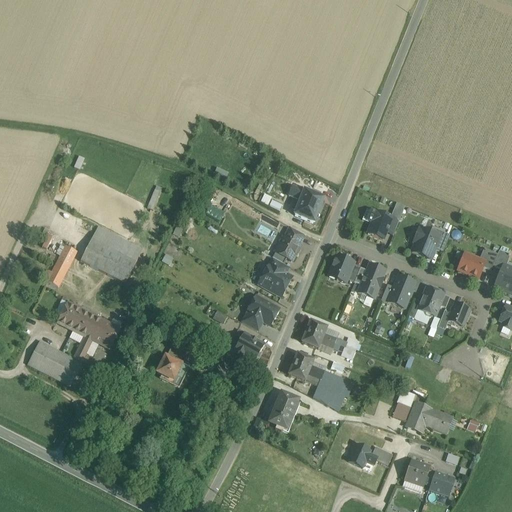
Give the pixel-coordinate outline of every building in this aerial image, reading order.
[(304,192),(294,188),(290,197),(300,201),(304,192)] [(323,200),(304,192),(300,201),(294,217),(313,224),(323,200)] [(262,202),(269,204),(271,198),(264,196),(262,202)] [(279,211),(282,206),(272,200),(269,205),(279,211)] [(204,216),(219,223),(223,214),(209,206),(204,216)] [(391,220),(376,214),(367,236),(382,242),(385,235),(386,234),(387,235),(390,227),(389,227),(391,220)] [(399,222),(392,219),(391,220),(389,227),(390,227),(387,235),(386,234),(385,235),(393,237),(399,222)] [(142,252),(97,229),(91,242),(135,264),(142,252)] [(304,237),(289,229),(284,239),(299,247),(304,237)] [(433,236),(421,231),(420,232),(419,232),(414,244),(415,245),(412,253),(430,261),(435,250),(439,239),(433,236)] [(449,236),(435,231),(433,236),(439,239),(435,250),(442,253),(449,236)] [(45,234),(39,248),(47,251),(52,237),(45,234)] [(284,239),(275,255),(286,260),(290,263),(299,247),(284,239)] [(135,264),(91,242),(80,263),(125,286),(135,264)] [(65,248),(47,283),(58,289),(76,253),(65,248)] [(497,256),(483,251),(479,262),(484,264),(482,269),(491,272),(492,267),(497,256)] [(510,257),(499,253),(497,256),(492,267),(502,271),(503,268),(505,268),(510,257)] [(286,260),(275,255),(272,260),(273,260),(283,266),(286,260)] [(165,256),(162,263),(170,266),(173,259),(165,256)] [(479,262),(464,256),(458,273),(478,281),(482,269),(484,264),(479,262)] [(353,265),(337,258),(330,275),(338,278),(336,282),(345,285),(347,281),(353,267),(353,265)] [(283,266),(273,260),(269,267),(285,276),(289,269),(283,266)] [(269,267),(266,272),(262,273),(260,277),(261,281),(258,286),(281,299),(291,279),(285,276),(269,267)] [(360,270),(353,267),(347,281),(354,284),(360,270)] [(511,271),(505,268),(503,268),(502,271),(495,288),(511,294),(511,271)] [(375,272),(368,269),(367,272),(360,287),(357,294),(366,298),(367,295),(375,298),(378,290),(379,290),(383,281),(382,281),(385,273),(376,270),(375,272)] [(367,272),(360,270),(354,284),(360,287),(367,272)] [(415,285),(398,278),(393,289),(387,304),(388,304),(404,311),(415,285)] [(393,289),(387,287),(380,303),(387,306),(388,304),(387,304),(393,289)] [(444,297),(426,290),(420,304),(417,312),(424,315),(425,318),(429,320),(432,318),(435,319),(439,308),(444,297)] [(449,299),(444,297),(439,308),(445,310),(449,299)] [(278,311),(256,299),(253,303),(251,302),(247,309),(249,310),(247,314),(247,315),(263,323),(270,327),(278,311)] [(414,302),(408,318),(414,321),(417,312),(420,304),(414,302)] [(119,331),(67,305),(57,325),(84,338),(92,342),(109,351),(119,331)] [(470,312),(454,306),(450,315),(447,323),(448,323),(463,329),(470,312)] [(511,310),(511,311),(505,308),(499,323),(503,325),(502,329),(511,333),(511,329),(511,310)] [(444,313),(437,329),(444,332),(448,323),(447,323),(450,315),(444,313)] [(263,323),(247,315),(241,325),(257,334),(263,323)] [(325,330),(310,324),(301,344),(317,350),(319,346),(323,335),(325,330)] [(247,336),(238,331),(230,347),(233,349),(233,348),(236,350),(234,354),(247,361),(254,365),(257,359),(259,360),(262,355),(260,354),(264,346),(252,339),(252,338),(248,336),(247,336)] [(336,341),(323,335),(319,346),(332,351),(336,341)] [(84,338),(74,360),(82,364),(86,355),(92,342),(84,338)] [(348,339),(346,343),(339,340),(333,357),(352,364),(359,342),(348,339)] [(175,340),(160,369),(158,373),(157,375),(161,377),(160,380),(178,390),(188,369),(180,365),(189,347),(175,340)] [(74,360),(39,343),(27,366),(70,388),(76,376),(77,377),(78,376),(77,375),(82,365),(82,364),(74,360)] [(247,361),(234,354),(236,350),(233,348),(233,349),(227,359),(243,368),(247,361)] [(312,364),(296,358),(288,378),(309,387),(312,381),(319,384),(323,375),(310,369),(312,364)] [(344,368),(333,364),(330,370),(342,375),(344,368)] [(328,394),(319,389),(312,400),(322,405),(328,394)] [(415,397),(401,391),(396,404),(410,410),(415,397)] [(344,399),(334,394),(328,408),(338,414),(344,399)] [(299,403),(282,396),(270,426),(287,433),(299,403)] [(452,420),(415,405),(406,428),(415,432),(418,425),(445,436),(452,420)] [(370,454),(355,447),(347,463),(370,474),(375,462),(377,459),(376,459),(376,460),(371,457),(368,456),(369,454),(370,454)] [(392,457),(375,449),(371,457),(376,460),(376,459),(377,459),(375,462),(387,468),(392,457)] [(429,469),(411,463),(411,462),(411,461),(403,483),(404,483),(405,482),(423,488),(422,489),(423,490),(430,468),(429,469)] [(429,493),(448,500),(455,481),(435,474),(429,493)]
